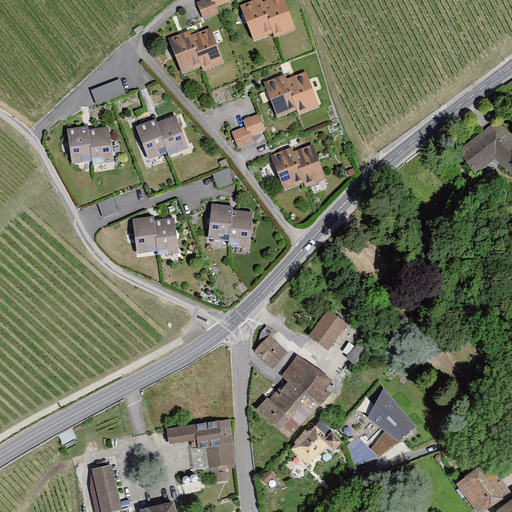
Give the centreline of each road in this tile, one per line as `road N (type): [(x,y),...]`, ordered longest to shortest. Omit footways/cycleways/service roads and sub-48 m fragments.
road 1 (secondary): [(511,68),(358,190),(231,323)]
road 2 (residential): [(0,112),(39,150),(86,240),(110,266),(231,323)]
road 3 (secondary): [(231,323),(0,457)]
road 4 (track): [(0,439),(212,313)]
road 5 (residential): [(322,511),(359,475),(448,443),(511,392)]
road 6 (residential): [(231,323),(240,339),(251,511)]
road 7 (unknown): [(26,133),(137,43)]
road 8 (unknown): [(86,240),(131,212),(209,184)]
